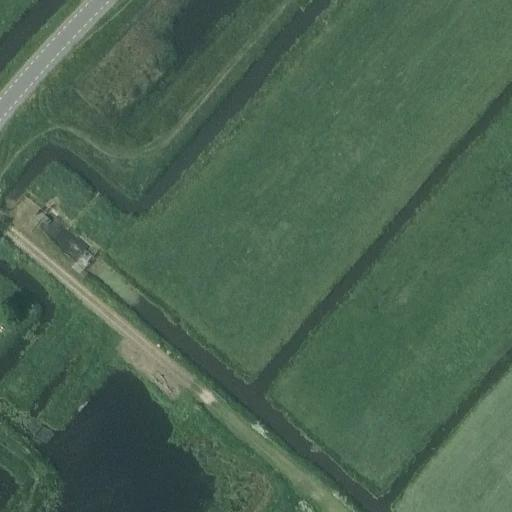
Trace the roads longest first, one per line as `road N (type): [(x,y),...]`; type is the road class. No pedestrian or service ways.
road 1 (track): [(24,86),(102,147),(139,154),(162,140),(284,0)]
road 2 (track): [(339,511),(191,383)]
road 3 (tertiary): [(101,0),(0,114)]
